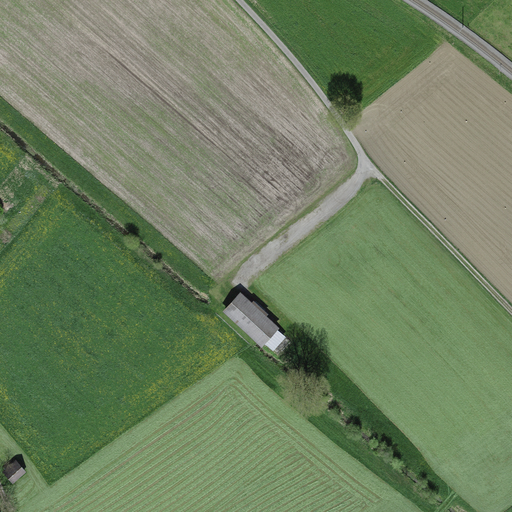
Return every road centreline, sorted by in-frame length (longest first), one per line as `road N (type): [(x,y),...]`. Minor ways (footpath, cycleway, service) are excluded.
road 1 (track): [(234,0),(326,105),(366,170),(238,286)]
road 2 (track): [(366,170),(511,317)]
